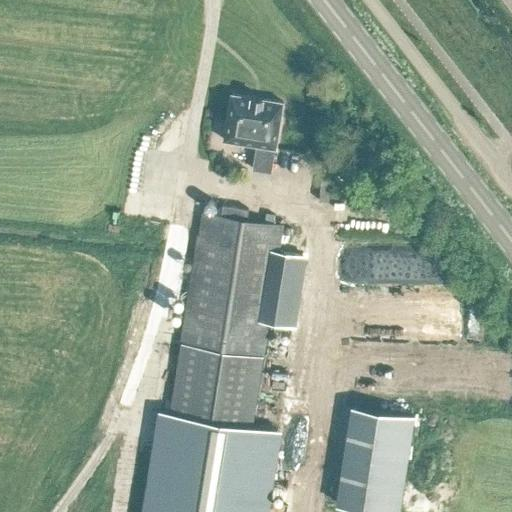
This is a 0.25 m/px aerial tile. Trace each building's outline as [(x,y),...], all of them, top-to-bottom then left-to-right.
[(231,91),(230,92),(223,138),(256,143),(252,167),(271,170),(275,146),(276,146),(283,99),(231,91)] [(181,340),(170,410),(163,409),(146,511),(262,511),(276,426),(251,422),(262,352),(283,222),(246,216),(248,206),(222,202),(221,212),(202,209),(182,340),(181,340)] [(296,323),(307,252),(279,248),(267,318),(296,323)] [(405,333),(479,335),(480,300),(405,298),(405,333)] [(354,403),(339,503),(399,511),(414,412),(354,403)]
